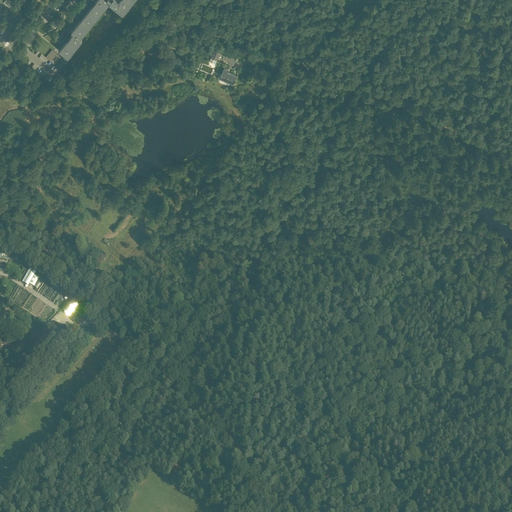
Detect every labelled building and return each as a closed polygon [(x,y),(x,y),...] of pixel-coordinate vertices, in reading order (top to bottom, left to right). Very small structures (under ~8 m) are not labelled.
[(96,0),(71,31),(73,32),(59,50),(68,57),(82,39),(80,38),(109,2),(115,6),(114,7),(123,14),(134,0),(96,0)] [(61,57),(51,50),(46,56),(55,64),(61,57)] [(215,64),(216,61),(220,52),(214,50),(209,61),(215,64)] [(63,56),(56,65),(56,66),(59,69),(63,72),(71,62),(65,57),(63,56)] [(233,84),(237,76),(227,72),(228,69),(224,68),(220,78),(233,84)] [(29,197),(46,189),(43,183),(26,192),(29,197)] [(0,252),(0,258),(1,259),(7,261),(8,258),(2,256),(3,254),(0,252)] [(100,267),(107,259),(101,254),(94,262),(100,267)] [(29,286),(36,272),(30,269),(22,283),(29,286)] [(68,304),(62,310),(68,315),(73,310),(72,309),(73,308),(74,309),(79,304),(74,298),(68,304)] [(41,344),(42,337),(30,335),(29,342),(41,344)] [(16,346),(17,340),(6,338),(0,337),(0,348),(1,349),(2,344),(16,346)]
